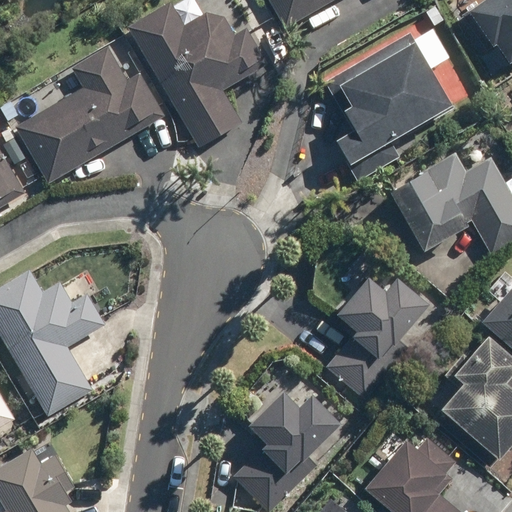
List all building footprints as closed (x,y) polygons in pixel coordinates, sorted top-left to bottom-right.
[(170,2),(131,28),(199,149),(241,125),(222,90),(270,63),(234,0),(227,0),(206,12),(199,0),(195,0),(176,11),(170,2)] [(270,0),(287,28),(334,0),(270,0)] [(511,59),(511,58),(511,0),(476,0),(463,9),(488,44),(497,38),(511,59)] [(336,140),(351,166),(455,106),(433,68),(451,58),(435,29),(416,40),(410,30),(325,81),(353,130),(336,140)] [(15,127),(50,185),(166,116),(141,73),(130,79),(110,45),(72,67),(84,86),(15,127)] [(0,212),(28,197),(0,147),(0,212)] [(391,183),(395,190),(391,192),(425,252),(446,240),(452,250),(473,238),(465,224),(472,221),(491,254),(511,242),(511,191),(493,158),(467,173),(456,153),(422,174),(417,166),(391,183)] [(32,271),(0,289),(0,333),(47,417),(91,391),(67,347),(107,325),(89,294),(74,302),(63,283),(45,294),(32,271)] [(364,402),(409,349),(399,340),(429,304),(398,278),(387,292),(369,277),(338,315),(357,331),(325,370),(364,402)] [(511,288),(483,320),(511,345),(511,288)] [(461,388),(443,408),(499,460),(511,445),(511,352),(491,333),(470,356),(465,352),(446,374),(461,388)] [(341,424),(288,369),(287,369),(285,370),(283,370),(281,371),(280,372),(278,372),(276,373),(274,374),(272,375),(270,376),(269,377),(267,378),(265,380),(264,381),(262,382),(261,384),(259,385),(258,387),(256,388),(255,390),(254,392),(253,393),(252,395),(251,397),(250,399),(249,401),(248,402),(247,404),(246,406),(246,408),(245,410),(245,412),(245,414),(244,416),(244,418),(244,421),(267,444),(234,477),(268,511),(271,511),(321,464),(311,454),(341,424)] [(0,429),(16,421),(0,393),(0,429)] [(419,449),(408,441),(367,489),(393,511),(463,511),(442,494),(454,479),(447,473),(457,462),(429,438),(419,449)] [(0,511),(68,511),(65,505),(74,500),(69,492),(77,487),(58,454),(42,463),(33,448),(0,467),(0,511)]
